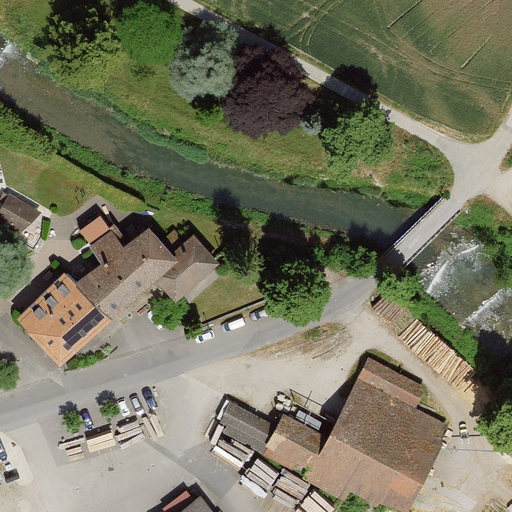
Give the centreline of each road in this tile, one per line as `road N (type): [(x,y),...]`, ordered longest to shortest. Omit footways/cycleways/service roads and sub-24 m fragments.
road 1 (unclassified): [(0,410),(312,314),(357,291),(387,262)]
road 2 (track): [(475,167),(178,0)]
road 3 (track): [(387,262),(450,203),(475,167)]
